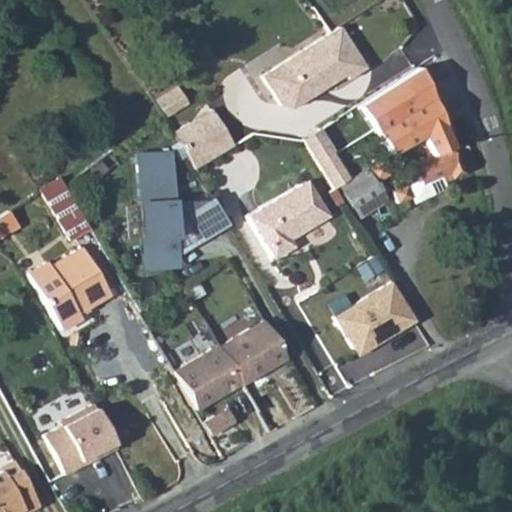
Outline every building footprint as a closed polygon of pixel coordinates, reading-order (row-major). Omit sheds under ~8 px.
[(371,64),(343,24),(267,77),(287,106),(299,108),(350,72),(354,76),(371,64)] [(384,99),(408,140),(418,134),(442,120),(418,79),(384,99)] [(156,96),(169,115),(189,101),(176,83),(156,96)] [(215,118),(193,130),(202,146),(224,133),(215,118)] [(343,131),(335,119),(321,128),(328,140),(330,139),(334,145),(339,142),(335,136),(343,131)] [(442,120),(418,134),(420,138),(421,138),(426,147),(450,134),(442,120)] [(193,130),(176,141),(198,177),(237,154),(224,133),(202,146),(193,130)] [(319,130),(302,140),(304,144),(321,134),(319,130)] [(304,144),(332,188),(348,179),(321,134),(304,144)] [(417,140),(429,162),(433,161),(426,147),(421,138),(420,138),(417,140)] [(439,174),(441,178),(459,168),(451,151),(433,161),(429,162),(415,169),(421,181),(421,183),(439,174)] [(140,264),(173,262),(172,252),(165,152),(132,154),(140,264)] [(332,188),(362,241),(380,231),(370,214),(371,213),(374,207),(380,201),(363,171),(348,179),(332,188)] [(419,197),(444,184),(439,174),(421,183),(421,181),(413,185),(419,197)] [(37,193),(67,241),(87,229),(57,179),(37,193)] [(284,239),(292,234),(322,216),(301,181),(271,199),(243,217),(267,258),(288,245),(284,239)] [(394,200),(408,196),(404,185),(390,190),(394,200)] [(224,221),(209,195),(183,211),(198,236),(224,221)] [(183,211),(204,198),(168,201),(172,252),(198,236),(183,211)] [(0,240),(22,226),(11,210),(0,216),(0,240)] [(76,311),(108,294),(81,245),(49,263),(46,258),(26,269),(58,327),(78,316),(76,311)] [(371,343),(408,323),(386,283),(327,316),(347,352),(370,340),(371,343)] [(221,341),(244,379),(281,357),(258,319),(221,341)] [(214,345),(236,383),(244,379),(221,341),(214,345)] [(231,386),(235,383),(213,345),(208,348),(231,386)] [(231,386),(208,348),(171,369),(178,383),(193,407),(231,386)] [(83,462),(113,447),(91,403),(56,420),(58,425),(41,434),(61,473),(74,467),(72,462),(81,458),(83,462)] [(200,421),(207,434),(231,420),(224,408),(200,421)] [(72,462),(74,467),(83,462),(81,458),(72,462)] [(0,511),(24,511),(35,506),(15,470),(1,477),(0,475),(0,511)]
